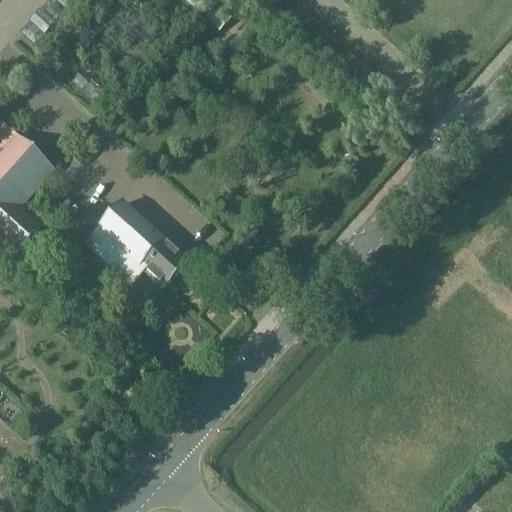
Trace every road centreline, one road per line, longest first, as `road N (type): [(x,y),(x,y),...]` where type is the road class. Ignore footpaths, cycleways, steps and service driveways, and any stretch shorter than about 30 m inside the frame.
road 1 (tertiary): [(160,467),(511,80)]
road 2 (track): [(212,239),(0,39)]
road 3 (track): [(324,0),(470,127)]
